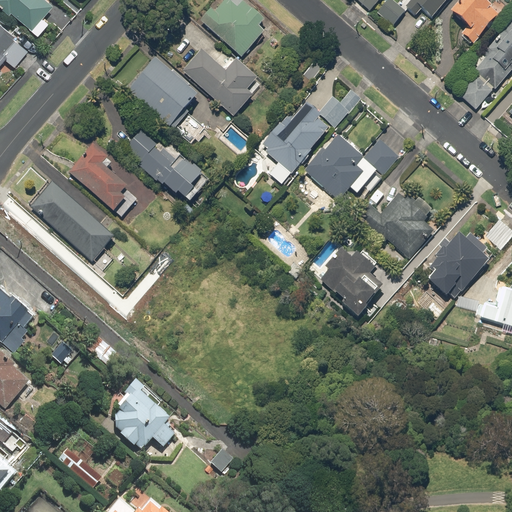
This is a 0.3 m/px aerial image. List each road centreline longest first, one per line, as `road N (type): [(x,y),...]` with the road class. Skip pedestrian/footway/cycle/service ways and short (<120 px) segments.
road 1 (residential): [(511,185),(300,0)]
road 2 (residential): [(0,157),(136,0)]
